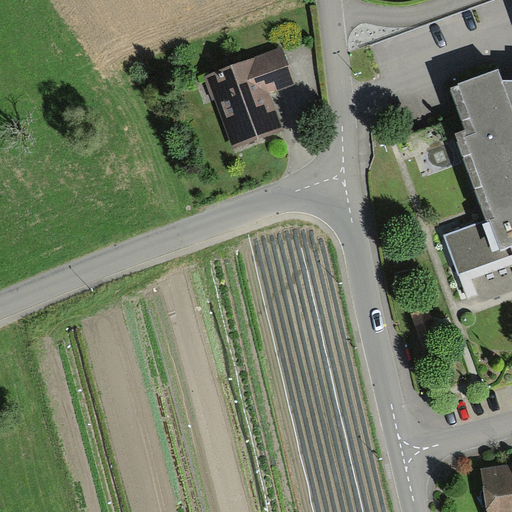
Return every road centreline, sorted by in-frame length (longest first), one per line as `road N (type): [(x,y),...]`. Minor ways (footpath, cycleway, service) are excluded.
road 1 (residential): [(345,175),(0,312)]
road 2 (residential): [(403,454),(345,175)]
road 3 (residential): [(345,175),(330,0)]
